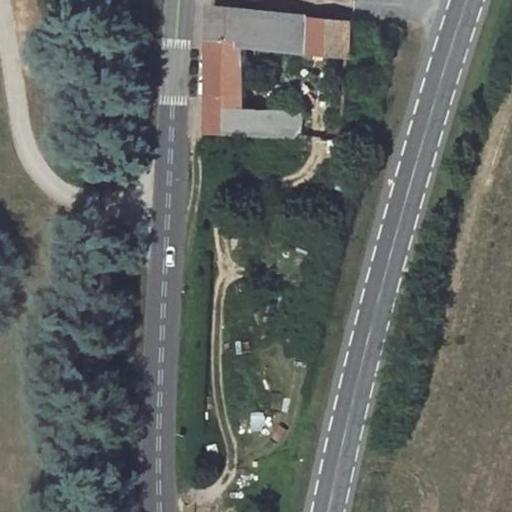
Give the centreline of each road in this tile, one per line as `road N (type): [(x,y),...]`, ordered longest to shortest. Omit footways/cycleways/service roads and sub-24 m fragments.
road 1 (primary): [(471,0),(358,389),(333,511)]
road 2 (secondary): [(162,511),(161,354),(183,0)]
